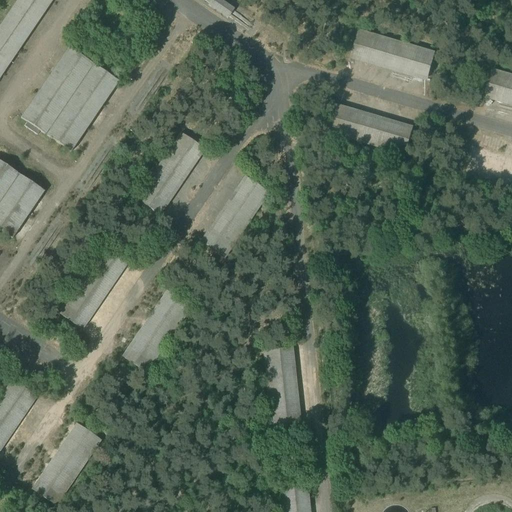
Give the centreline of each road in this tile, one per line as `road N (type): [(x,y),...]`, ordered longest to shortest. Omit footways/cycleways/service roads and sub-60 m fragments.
road 1 (unknown): [(326,511),(278,95)]
road 2 (unknown): [(278,95),(78,377)]
road 3 (unknown): [(511,141),(288,74)]
road 4 (unknown): [(72,190),(195,13)]
road 5 (unknown): [(0,492),(78,377)]
road 6 (unknown): [(0,113),(77,0)]
